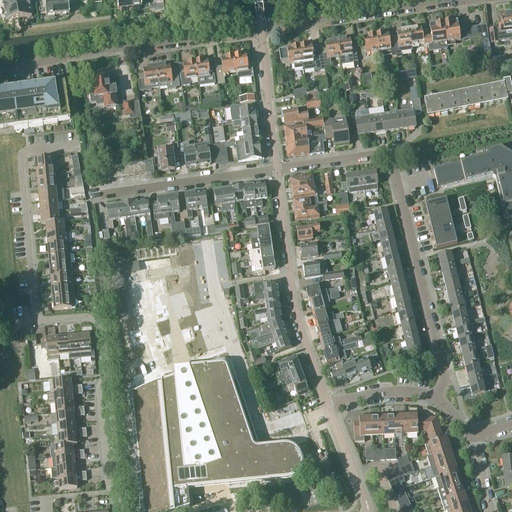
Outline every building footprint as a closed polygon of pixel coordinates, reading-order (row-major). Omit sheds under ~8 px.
[(1,0),(6,22),(19,19),(15,0),(1,0)] [(28,0),(15,0),(19,19),(32,17),(28,0)] [(59,0),(60,1),(45,3),(46,16),(70,14),(68,1),(67,1),(66,0),(59,0)] [(140,0),(116,0),(118,11),(142,8),(140,0)] [(511,15),(511,14),(499,16),(500,21),(498,21),(499,29),(496,29),(496,28),(489,29),(491,43),(498,42),(511,39),(511,15)] [(457,22),(443,24),(446,44),(455,42),(464,41),(462,30),(458,30),(457,22)] [(431,39),(427,39),(428,46),(446,44),(443,24),(429,26),(431,39)] [(478,27),(480,39),(480,41),(488,40),(486,26),(478,27)] [(471,28),(471,33),(472,40),(480,39),(478,27),(471,28)] [(410,30),(409,31),(411,47),(413,47),(413,49),(419,48),(418,46),(423,46),(424,47),(428,46),(427,39),(423,40),(421,29),(416,30),(415,29),(411,29),(410,30)] [(397,37),(393,38),(396,56),(401,56),(400,49),(411,47),(409,31),(407,31),(406,30),(403,30),(401,32),(396,33),(397,37)] [(381,33),(378,33),(377,35),(376,36),(379,52),(380,57),(392,55),(392,58),(396,57),(396,56),(393,38),(389,38),(388,34),(383,35),(381,33)] [(366,54),(379,52),(376,36),(375,36),(373,34),(370,35),(369,37),(363,38),(365,48),(360,49),(362,56),(366,56),(366,54)] [(350,40),(338,41),(340,58),(352,56),(352,57),(352,61),(353,60),(354,69),(359,68),(355,43),(351,44),(350,40)] [(338,41),(321,44),(322,55),(324,63),(325,68),(331,67),(330,60),(340,58),(338,41)] [(311,45),(299,47),(302,69),(310,68),(310,70),(315,70),(315,72),(320,71),(325,70),(325,68),(324,63),(322,55),(313,56),(311,45)] [(286,49),(278,51),(280,62),(281,62),(282,65),(285,65),(285,68),(290,67),(289,66),(294,65),(294,70),(302,69),(299,47),(286,49)] [(246,55),(234,57),(236,74),(237,80),(253,77),(252,64),(247,65),(246,55)] [(216,68),(218,86),(225,85),(223,76),(236,74),(234,57),(221,59),(222,67),(216,68)] [(213,70),(212,62),(208,63),(208,61),(195,63),(198,79),(199,87),(215,85),(213,70)] [(195,63),(183,64),(184,74),(180,75),(182,87),(190,86),(192,84),(191,80),(198,79),(195,63)] [(450,64),(441,66),(442,73),(451,71),(450,64)] [(170,66),(157,68),(159,86),(167,85),(167,91),(176,90),(176,87),(180,86),(177,72),(171,73),(170,66)] [(139,93),(151,91),(151,88),(159,86),(157,68),(143,70),(144,81),(138,82),(139,93)] [(424,100),(428,117),(508,101),(507,97),(511,96),(511,71),(507,72),(509,80),(503,81),(504,84),(424,100)] [(93,88),(88,88),(91,105),(108,102),(109,109),(116,108),(114,96),(116,96),(114,81),(108,81),(107,77),(100,78),(99,77),(95,77),(94,79),(92,79),(93,88)] [(363,78),(365,89),(372,88),(371,77),(363,78)] [(0,128),(63,120),(58,84),(8,91),(7,83),(0,83),(0,128)] [(346,93),(345,86),(337,87),(339,95),(346,93)] [(307,101),(305,89),(293,92),(295,104),(305,102),(307,101)] [(254,96),(239,98),(241,105),(255,103),(254,96)] [(220,99),(212,100),(213,108),(221,107),(220,99)] [(319,99),(307,101),(305,102),(307,111),(321,108),(319,99)] [(412,102),(414,117),(422,115),(420,101),(412,102)] [(124,104),(125,116),(132,115),(131,103),(124,104)] [(186,113),(185,108),(185,104),(178,105),(180,114),(186,113)] [(239,110),(240,121),(256,119),(255,118),(257,116),(257,113),(255,112),(254,108),(239,110)] [(413,110),(398,112),(401,130),(416,128),(414,117),(413,110)] [(297,111),(282,113),(284,125),(302,123),(308,122),(307,114),(298,116),(297,111)] [(398,112),(384,114),(387,132),(401,130),(398,112)] [(191,114),(175,116),(176,124),(192,122),(191,114)] [(384,114),(370,116),(372,135),(387,132),(384,114)] [(173,115),(160,117),(161,124),(174,122),(173,115)] [(370,116),(356,118),(357,123),(356,123),(358,137),(372,135),(370,116)] [(240,122),(233,123),(233,128),(241,127),(242,132),(257,129),(256,119),(240,121),(240,122)] [(323,122),(325,137),(326,140),(333,139),(334,147),(348,145),(347,137),(350,136),(348,121),(345,122),(344,119),(323,122)] [(284,130),(286,142),(308,139),(306,130),(323,128),(322,120),(308,122),(302,123),(303,127),(284,130)] [(257,129),(242,132),(243,138),(241,138),(241,142),(247,141),(259,139),(257,129)] [(205,131),(207,145),(208,145),(208,148),(213,147),(213,146),(211,130),(205,131)] [(224,134),(214,136),(215,144),(225,142),(224,134)] [(286,142),(289,159),(328,153),(326,140),(325,137),(286,142)] [(213,146),(213,147),(215,165),(228,163),(226,149),(235,148),(238,163),(261,159),(259,139),(247,141),(241,142),(213,146)] [(186,169),(198,167),(195,148),(195,146),(189,147),(188,144),(182,144),(186,169)] [(195,148),(198,167),(210,165),(208,148),(208,145),(207,145),(195,146),(195,148)] [(159,152),(161,172),(175,170),(173,158),(179,157),(177,146),(166,147),(166,151),(159,152)] [(500,189),(508,220),(511,219),(511,156),(500,149),(486,153),(487,157),(433,170),(438,190),(495,176),(497,177),(500,189)] [(71,157),(73,167),(79,166),(78,162),(77,155),(71,157)] [(57,158),(35,160),(36,171),(54,169),(58,169),(57,158)] [(152,161),(145,162),(147,174),(154,173),(152,161)] [(145,162),(139,163),(141,175),(147,174),(145,162)] [(102,168),(96,169),(98,181),(104,180),(102,168)] [(54,169),(36,171),(37,182),(55,180),(54,169)] [(362,176),(365,193),(378,191),(375,172),(361,174),(362,176)] [(349,195),(360,193),(365,193),(362,176),(361,174),(346,177),(349,195)] [(75,178),(77,189),(83,188),(81,178),(75,178)] [(313,178),(290,181),(292,190),(314,187),(313,178)] [(55,180),(37,182),(38,192),(56,191),(60,190),(59,180),(55,180)] [(261,200),(267,199),(265,184),(253,186),(256,208),(262,207),(261,200)] [(246,210),(256,208),(253,186),(243,187),(246,209),(246,210)] [(246,209),(243,187),(233,189),(235,204),(241,203),(242,210),(246,209)] [(314,187),(292,190),(293,200),(316,197),(315,192),(314,187)] [(226,212),(236,211),(235,204),(233,189),(223,190),(226,212)] [(222,213),(226,212),(223,190),(213,192),(215,207),(221,206),(222,213)] [(39,203),(57,201),(56,191),(38,192),(39,203)] [(204,217),(208,216),(205,193),(195,194),(197,211),(203,210),(204,217)] [(346,193),(339,194),(340,204),(347,203),(346,193)] [(191,211),(197,211),(195,194),(184,196),(188,219),(192,219),(191,211)] [(173,214),(179,213),(177,197),(167,199),(170,219),(172,240),(185,238),(183,223),(174,224),(173,214)] [(318,198),(293,201),(295,212),(327,208),(326,207),(327,207),(326,203),(319,204),(318,198)] [(167,199),(157,200),(157,204),(152,205),(154,221),(170,219),(167,199)] [(446,200),(425,205),(427,214),(448,209),(446,200)] [(57,201),(39,203),(40,214),(58,212),(57,201)] [(144,217),(147,239),(152,238),(153,239),(148,201),(137,203),(139,218),(144,217)] [(133,241),(138,241),(135,218),(139,218),(137,203),(128,204),(133,241)] [(128,242),(133,241),(128,204),(118,205),(120,220),(125,220),(128,242)] [(109,229),(113,229),(112,221),(120,220),(118,205),(106,207),(109,229)] [(348,206),(334,208),(336,218),(344,216),(344,215),(349,214),(348,206)] [(327,208),(295,212),(296,222),(320,218),(319,213),(327,212),(327,208)] [(448,209),(427,214),(430,223),(450,217),(448,209)] [(374,227),(375,229),(390,225),(387,211),(374,214),(377,226),(374,227)] [(58,212),(40,214),(41,225),(59,223),(58,212)] [(267,217),(258,218),(259,225),(268,224),(267,217)] [(450,217),(430,223),(432,231),(453,226),(450,217)] [(63,222),(46,225),(47,235),(65,233),(64,233),(63,222)] [(238,223),(228,224),(229,232),(239,230),(238,223)] [(229,232),(228,224),(214,226),(215,234),(229,232)] [(375,229),(375,231),(378,231),(381,242),(394,239),(390,225),(375,229)] [(311,227),(296,229),(298,242),(313,239),(312,233),(319,232),(320,232),(319,226),(311,227)] [(453,226),(432,231),(434,240),(455,235),(453,226)] [(250,235),(250,241),(270,238),(270,234),(271,232),(270,229),(269,229),(269,227),(257,229),(257,234),(250,235)] [(199,228),(185,230),(186,238),(200,236),(199,228)] [(107,251),(112,250),(108,231),(103,232),(107,251)] [(47,235),(48,246),(70,244),(69,233),(64,233),(65,233),(47,235)] [(455,235),(434,240),(436,249),(457,244),(455,235)] [(250,241),(252,251),(272,249),(272,248),(273,247),(272,243),(271,243),(270,238),(250,241)] [(381,254),(382,257),(397,253),(394,239),(381,242),(383,254),(381,254)] [(48,246),(49,257),(71,255),(71,254),(70,244),(48,246)] [(316,245),(300,247),(300,248),(299,250),(299,253),(301,255),(302,260),(318,258),(318,257),(322,257),(321,250),(317,251),(316,245)] [(249,252),(250,263),(274,259),(273,254),(274,253),(273,250),(272,250),(272,249),(252,251),(249,252)] [(210,279),(206,253),(113,267),(118,316),(126,315),(122,274),(171,267),(174,284),(210,279)] [(385,258),(387,270),(400,267),(397,253),(382,257),(382,259),(385,258)] [(438,257),(442,271),(457,267),(456,265),(454,266),(451,254),(438,257)] [(49,257),(50,267),(72,265),(71,255),(49,257)] [(274,259),(250,263),(251,268),(255,267),(256,273),(275,270),(275,268),(276,267),(276,263),(274,263),(274,259)] [(318,264),(303,266),(305,279),(321,277),(323,277),(323,275),(328,274),(326,261),(325,261),(318,262),(318,264)] [(239,264),(232,265),(233,276),(241,275),(239,264)] [(72,265),(50,267),(51,278),(73,276),(72,265)] [(457,267),(442,271),(445,285),(458,282),(455,271),(464,269),(463,266),(457,267)] [(388,282),(388,284),(404,281),(400,267),(387,270),(390,281),(388,282)] [(323,277),(324,282),(346,279),(345,272),(328,274),(323,275),(323,277)] [(73,276),(51,278),(52,289),(74,287),(73,276)] [(355,281),(348,282),(349,290),(356,289),(355,281)] [(391,286),(394,298),(407,294),(404,281),(388,284),(389,287),(391,286)] [(445,285),(448,299),(464,295),(463,293),(461,293),(458,282),(445,285)] [(263,284),(253,285),(255,297),(278,294),(278,293),(279,292),(279,290),(277,289),(277,284),(263,286),(263,284)] [(318,285),(306,288),(309,301),(337,293),(339,293),(337,288),(326,291),(320,293),(318,285)] [(74,287),(52,289),(53,300),(75,298),(74,287)] [(235,289),(237,301),(248,299),(248,295),(242,296),(240,288),(235,289)] [(337,293),(309,301),(313,314),(325,311),(323,305),(330,304),(329,301),(333,300),(338,298),(337,293)] [(395,310),(395,312),(411,308),(407,294),(394,298),(397,309),(395,310)] [(265,300),(265,306),(279,304),(279,299),(280,297),(279,295),(259,297),(255,297),(255,301),(265,300)] [(448,299),(452,312),(465,309),(462,298),(464,297),(464,295),(448,299)] [(75,298),(53,300),(54,311),(76,309),(75,298)] [(249,304),(248,299),(237,301),(238,309),(244,309),(243,305),(249,304)] [(279,304),(265,306),(266,311),(255,312),(255,316),(281,313),(281,312),(281,311),(281,308),(280,307),(279,304)] [(398,314),(401,326),(414,322),(411,308),(395,312),(396,315),(398,314)] [(452,312),(455,327),(471,323),(470,320),(468,321),(465,309),(452,312)] [(325,311),(313,314),(316,327),(339,321),(344,319),(342,314),(333,316),(333,314),(326,315),(325,311)] [(282,314),(281,313),(255,316),(256,322),(260,322),(260,320),(267,320),(268,325),(282,322),(281,317),(282,316),(282,314)] [(339,321),(316,327),(320,340),(343,333),(339,321)] [(251,336),(253,340),(256,339),(272,335),(285,331),(285,330),(285,329),(285,326),(283,326),(282,322),(268,325),(270,330),(266,332),(265,331),(251,336)] [(401,338),(402,340),(417,336),(414,322),(401,326),(404,337),(401,338)] [(455,327),(459,340),(472,337),(469,326),(471,325),(471,323),(455,327)] [(272,335),(256,339),(258,345),(273,340),(275,344),(284,341),(288,339),(287,335),(287,334),(287,332),(285,331),(272,335)] [(175,362),(123,384),(140,463),(155,511),(193,511),(189,494),(287,485),(301,479),(301,464),(298,455),(287,448),(251,452),(218,332),(172,348),(175,362)] [(90,335),(79,336),(81,359),(95,358),(93,342),(90,342),(90,335)] [(70,355),(70,360),(81,359),(79,336),(68,337),(70,355)] [(405,342),(408,354),(421,350),(417,336),(402,340),(402,342),(405,342)] [(68,337),(57,338),(57,343),(59,356),(70,355),(68,337)] [(332,337),(320,340),(323,353),(342,347),(341,342),(340,339),(333,340),(332,337)] [(358,337),(341,342),(342,347),(351,345),(359,342),(358,337)] [(459,340),(462,354),(476,351),(478,350),(477,348),(475,349),(472,337),(459,340)] [(57,343),(57,338),(46,339),(46,345),(41,345),(41,350),(47,349),(48,361),(59,360),(59,356),(57,343)] [(265,353),(267,358),(292,348),(292,346),(291,344),(290,343),(288,339),(284,341),(275,344),(277,349),(265,353)] [(370,339),(362,342),(364,348),(372,345),(370,339)] [(342,347),(323,353),(327,365),(347,359),(345,352),(352,350),(351,345),(342,347)] [(387,345),(380,348),(382,353),(389,351),(387,345)] [(462,354),(465,368),(478,364),(476,353),(478,353),(478,350),(476,351),(462,354)] [(256,360),(254,352),(253,352),(247,354),(250,362),(256,360)] [(280,370),(283,376),(300,370),(299,368),(300,368),(298,363),(297,363),(295,358),(273,366),(275,372),(280,370)] [(357,358),(353,360),(359,374),(360,374),(361,374),(363,374),(364,372),(371,370),(368,360),(359,363),(357,358)] [(264,359),(251,364),(253,370),(267,365),(264,359)] [(352,361),(341,365),(346,379),(347,379),(348,380),(352,378),(352,377),(359,374),(355,365),(354,361),(352,361)] [(465,368),(469,382),(481,379),(484,378),(484,376),(481,376),(478,364),(465,368)] [(346,379),(341,365),(328,370),(331,377),(330,378),(331,380),(332,381),(333,384),(346,379)] [(266,366),(257,370),(258,375),(268,371),(266,366)] [(283,376),(278,378),(280,383),(290,379),(292,386),(304,381),(304,380),(305,379),(303,374),(302,375),(300,370),(283,376)] [(469,382),(472,396),(485,393),(483,381),(485,380),(484,378),(481,379),(469,382)] [(72,391),(76,391),(75,387),(75,386),(71,386),(71,380),(49,383),(50,394),(54,393),(72,392),(72,391)] [(306,386),(304,381),(292,386),(279,391),(280,395),(283,394),(284,395),(295,391),(297,397),(301,395),(302,397),(305,395),(305,394),(309,392),(308,391),(309,390),(307,386),(306,386)] [(72,392),(54,393),(55,404),(68,403),(73,402),(72,392)] [(68,403),(55,404),(56,415),(74,413),(73,402),(68,403)] [(74,413),(56,415),(51,415),(52,426),(57,426),(75,424),(74,413)] [(403,417),(394,417),(395,435),(406,435),(405,414),(402,414),(403,417)] [(408,414),(405,414),(406,435),(418,434),(418,432),(427,431),(435,420),(433,419),(431,419),(417,420),(417,416),(408,417),(408,414)] [(380,418),(371,419),(372,436),(383,436),(382,415),(380,415),(380,418)] [(385,415),(382,415),(383,436),(395,435),(394,417),(385,418),(385,415)] [(359,422),(353,423),(355,443),(365,443),(364,437),(372,436),(371,419),(362,419),(362,416),(361,416),(359,416),(359,422)] [(435,420),(427,431),(431,444),(425,445),(429,457),(452,449),(451,446),(449,447),(446,439),(442,440),(437,424),(436,422),(435,420)] [(75,424),(57,426),(58,437),(76,435),(75,424)] [(76,435),(58,437),(59,447),(73,446),(77,446),(76,435)] [(74,457),(73,446),(59,447),(50,448),(51,459),(52,459),(74,457)] [(453,452),(452,449),(429,457),(429,456),(427,457),(431,468),(453,461),(450,453),(453,452)] [(396,450),(384,451),(385,461),(396,461),(396,450)] [(385,461),(384,451),(373,451),(373,462),(385,461)] [(74,457),(52,459),(53,469),(75,467),(74,457)] [(407,457),(397,461),(399,466),(409,463),(407,457)] [(511,457),(502,459),(504,473),(505,473),(511,471),(511,457)] [(453,461),(431,468),(434,479),(436,479),(460,471),(458,468),(456,469),(453,461)] [(411,468),(409,463),(399,466),(396,473),(399,479),(402,478),(406,470),(411,468)] [(53,469),(51,469),(52,480),(61,480),(76,478),(75,467),(53,469)] [(436,479),(439,489),(448,487),(460,483),(458,474),(460,473),(460,471),(436,479)] [(389,483),(399,479),(396,473),(387,478),(389,483)] [(61,480),(58,480),(59,491),(77,489),(76,478),(61,480)] [(399,479),(389,483),(391,489),(405,483),(402,478),(399,479)] [(448,487),(439,489),(438,490),(442,501),(447,499),(467,493),(466,490),(463,491),(460,483),(448,487)] [(313,491),(313,492),(317,503),(326,500),(321,488),(313,491)] [(467,493),(447,499),(442,501),(446,511),(447,511),(450,510),(451,510),(467,504),(465,496),(467,495),(467,493)] [(398,504),(408,500),(406,494),(396,499),(398,504)] [(408,500),(398,504),(401,510),(410,505),(408,500)]
